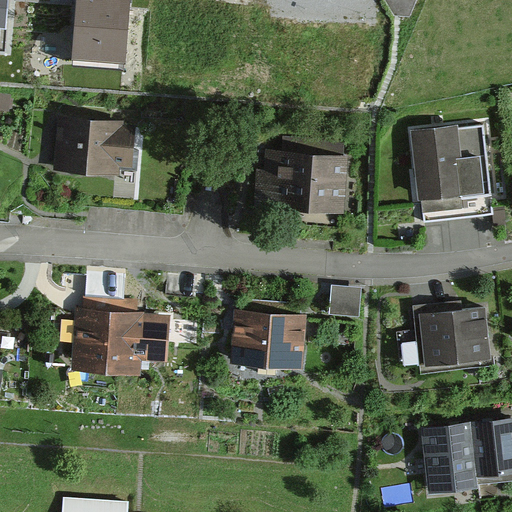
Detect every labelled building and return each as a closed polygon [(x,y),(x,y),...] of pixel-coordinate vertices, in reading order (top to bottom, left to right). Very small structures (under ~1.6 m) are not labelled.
[(10,0),(0,0),(0,44),(8,45),(10,0)] [(64,0),(61,46),(121,50),(125,0),(64,0)] [(123,124),(58,120),(55,171),(120,175),(123,124)] [(483,127),(411,135),(420,221),(492,214),(483,127)] [(349,160),(269,148),(260,211),(340,223),(349,160)] [(332,283),(331,312),(362,313),(363,284),(332,283)] [(240,304),(233,303),(230,357),(303,363),(307,309),(301,308),(302,299),(241,295),(240,304)] [(475,296),(413,302),(419,362),(490,355),(485,300),(475,301),(475,296)] [(76,356),(119,359),(123,312),(80,308),(76,356)] [(123,312),(119,359),(135,361),(136,350),(163,353),(167,316),(123,312)] [(511,411),(471,416),(478,481),(511,476),(511,411)] [(471,416),(421,421),(428,486),(478,481),(471,416)]
